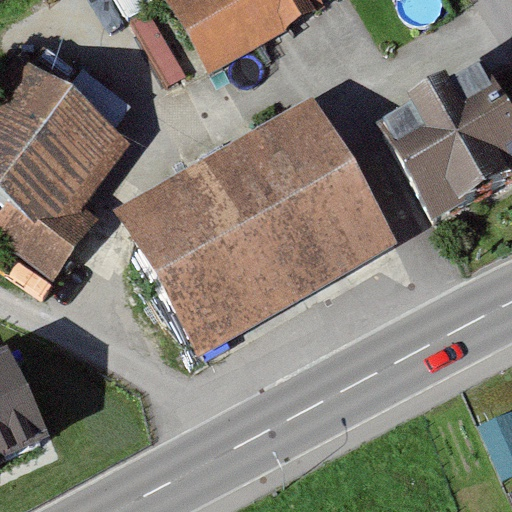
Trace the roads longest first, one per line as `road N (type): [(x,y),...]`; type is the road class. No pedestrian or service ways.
road 1 (secondary): [(511,304),(121,511)]
road 2 (track): [(220,460),(201,427),(139,365),(0,301)]
